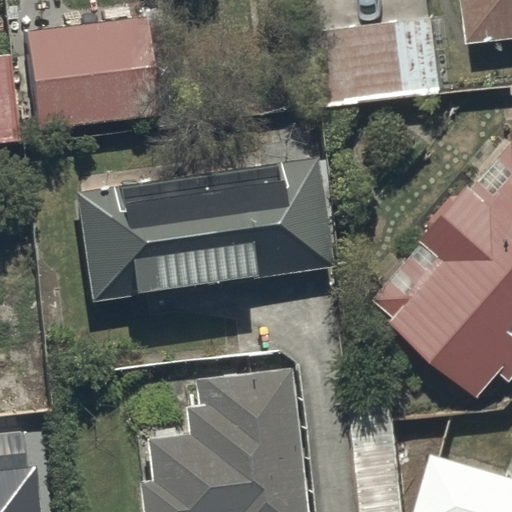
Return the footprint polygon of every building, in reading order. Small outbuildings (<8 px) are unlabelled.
[(511,0),(465,0),(469,30),(511,25),(511,0)] [(322,95),(444,82),(437,8),(314,21),(322,95)] [(26,21),(36,119),(158,107),(148,9),(26,21)] [(10,47),(0,48),(0,133),(18,132),(10,47)] [(223,61),(226,107),(292,102),(289,57),(223,61)] [(511,137),(480,177),(471,170),(423,228),(428,231),(376,294),(484,383),(511,349),(511,137)] [(75,178),(90,292),(335,261),(320,147),(75,178)] [(135,471),(139,511),(306,511),(291,360),(195,370),(197,394),(181,396),(184,424),(144,428),(148,469),(135,471)] [(406,511),(394,386),(353,390),(364,511),(406,511)] [(511,511),(511,465),(436,442),(414,511),(511,511)] [(0,511),(38,511),(34,461),(0,464),(0,511)]
